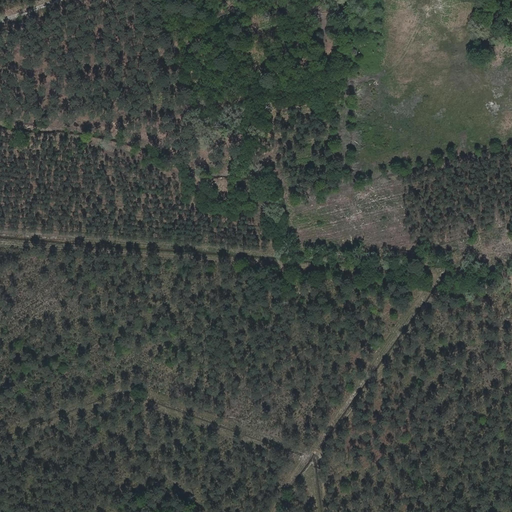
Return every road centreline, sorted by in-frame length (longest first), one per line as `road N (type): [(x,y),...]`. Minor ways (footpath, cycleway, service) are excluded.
road 1 (track): [(511,275),(0,242)]
road 2 (track): [(0,434),(128,385),(323,456)]
road 3 (track): [(0,446),(128,396),(302,460)]
road 4 (track): [(440,274),(302,460),(275,511)]
road 5 (track): [(277,250),(0,229)]
road 6 (track): [(440,274),(445,285),(323,456),(328,511)]
road 7 (track): [(0,131),(77,136),(122,149)]
